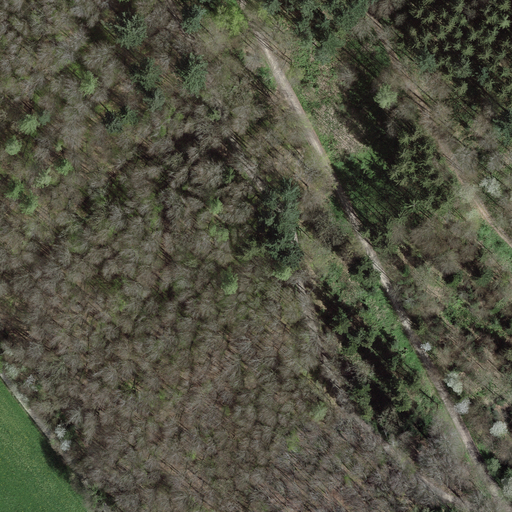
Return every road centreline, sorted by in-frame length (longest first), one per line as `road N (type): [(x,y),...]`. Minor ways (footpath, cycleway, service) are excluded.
road 1 (track): [(168,0),(270,211),(340,393),(404,462),(469,505)]
road 2 (track): [(242,0),(504,511)]
road 3 (track): [(511,242),(462,181),(365,0)]
road 4 (track): [(0,370),(108,511)]
